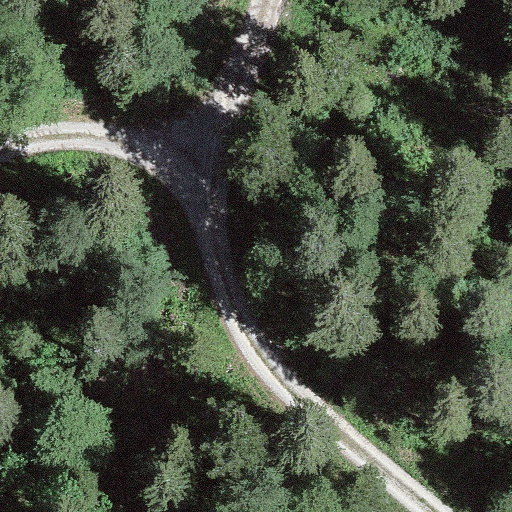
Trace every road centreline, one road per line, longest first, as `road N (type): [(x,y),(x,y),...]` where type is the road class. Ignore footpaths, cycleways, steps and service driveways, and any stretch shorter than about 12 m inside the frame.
road 1 (track): [(170,168),(192,192),(270,370),(434,511)]
road 2 (track): [(266,0),(237,71),(170,168)]
road 3 (track): [(0,146),(57,135),(100,138),(170,168)]
